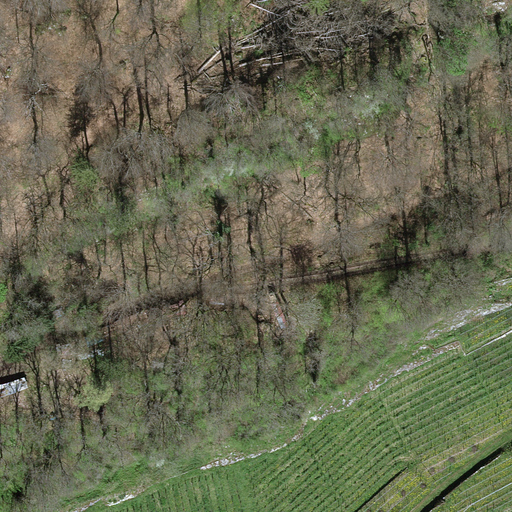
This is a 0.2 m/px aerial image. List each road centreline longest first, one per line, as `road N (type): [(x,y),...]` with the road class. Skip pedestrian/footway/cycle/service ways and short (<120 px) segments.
road 1 (track): [(511,228),(455,250),(164,294)]
road 2 (track): [(419,511),(511,436)]
